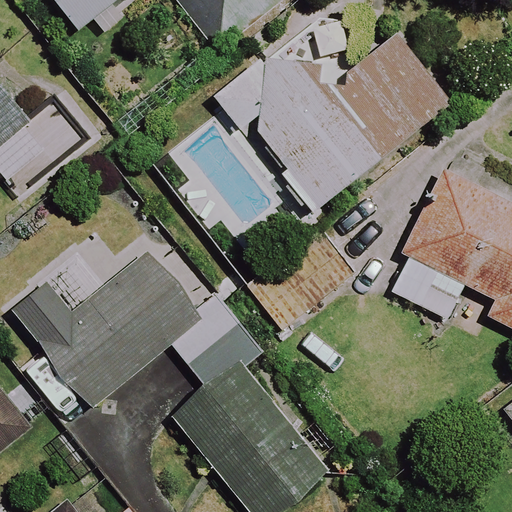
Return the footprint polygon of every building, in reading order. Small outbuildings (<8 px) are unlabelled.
[(119,0),(54,0),(79,31),(119,0)] [(273,0),(177,0),(211,46),(273,0)] [(314,215),(453,102),(400,37),(325,98),(282,45),(216,99),(243,132),(252,125),(289,171),(282,176),(314,215)] [(48,150),(0,91),(0,174),(7,183),(48,150)] [(511,206),(448,174),(390,287),(450,318),(466,285),(493,299),(484,315),(511,329),(511,206)] [(93,414),(172,352),(206,395),(175,419),(248,511),(282,511),(329,475),(243,367),(261,353),(219,300),(201,314),(154,254),(90,304),(67,275),(16,315),(78,394),(93,414)] [(0,451),(31,431),(0,384),(0,451)] [(102,511),(84,488),(53,511),(102,511)]
